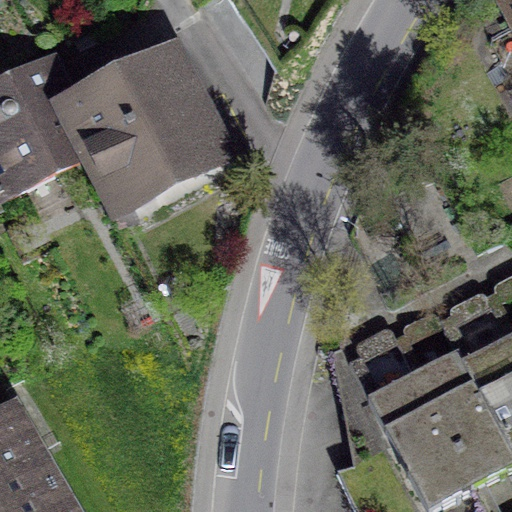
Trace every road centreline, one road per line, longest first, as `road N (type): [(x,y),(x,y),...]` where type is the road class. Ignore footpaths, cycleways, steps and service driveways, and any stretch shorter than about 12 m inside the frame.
road 1 (tertiary): [(300,206),(254,426),(250,511)]
road 2 (residential): [(176,0),(300,206)]
road 3 (tertiary): [(405,0),(344,99),(300,206)]
